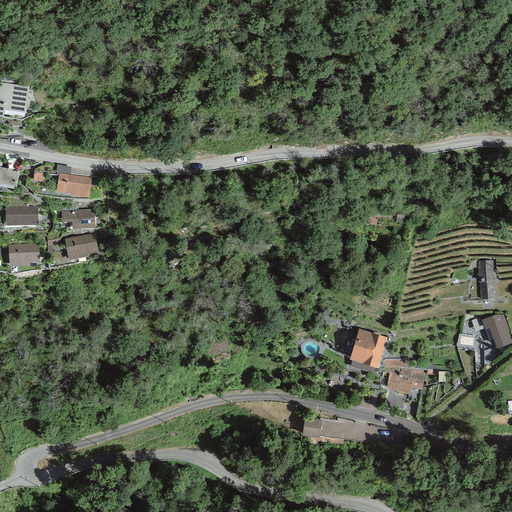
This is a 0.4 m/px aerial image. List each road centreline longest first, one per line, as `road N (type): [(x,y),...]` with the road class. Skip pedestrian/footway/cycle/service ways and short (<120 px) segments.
road 1 (unclassified): [(511,142),(173,167),(99,165),(0,147)]
road 2 (unclassified): [(25,471),(38,452),(236,397),(290,397),(458,441),(511,439)]
road 3 (unclassified): [(383,511),(242,485),(190,455),(104,460),(35,477),(25,471)]
